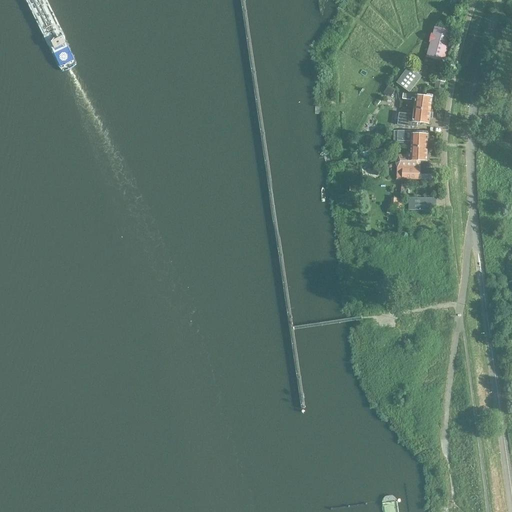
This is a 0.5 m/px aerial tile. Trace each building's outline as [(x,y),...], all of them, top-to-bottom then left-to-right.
[(442,55),(447,35),(439,33),(438,37),(432,35),(430,41),(436,43),(434,53),(442,55)] [(409,93),(421,77),(409,68),(397,84),(409,93)] [(431,111),(432,98),(403,94),(403,99),(412,100),(412,98),(416,98),(414,109),(431,111)] [(429,125),(431,111),(414,109),(413,120),(409,119),(410,117),(401,116),(400,121),(429,125)] [(412,131),(413,125),(394,122),(393,130),(403,131),(403,130),(412,131)] [(428,148),(428,135),(399,134),(399,139),(408,139),(408,137),(412,137),(411,148),(428,148)] [(420,175),(420,162),(427,162),(428,148),(411,148),(411,158),(407,158),(407,156),(398,156),(398,158),(397,159),(397,164),(398,165),(398,167),(403,167),(402,179),(432,180),(432,175),(420,175)] [(426,194),(426,186),(415,185),(415,194),(426,194)] [(436,210),(437,197),(410,197),(409,210),(436,210)] [(401,214),(402,200),(395,199),(394,213),(401,214)]
